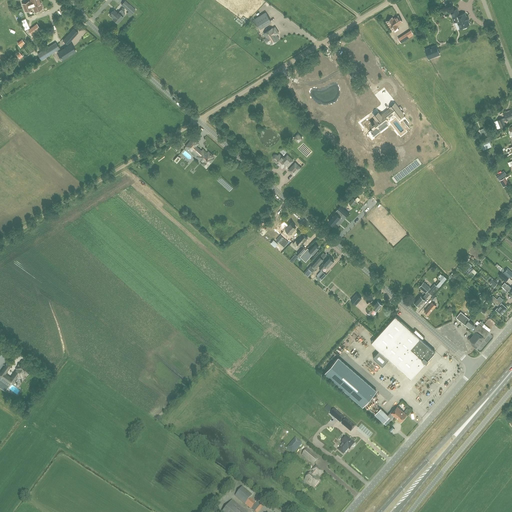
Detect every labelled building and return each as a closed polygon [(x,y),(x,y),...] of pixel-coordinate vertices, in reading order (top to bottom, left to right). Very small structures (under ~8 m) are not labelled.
[(41,3),(39,0),(30,0),(31,1),(29,2),(29,1),(23,4),(25,11),(31,9),(31,8),(33,7),(35,12),(38,10),(38,9),(42,8),(42,7),(43,7),(41,3)] [(136,10),(125,0),(121,5),(129,11),(127,14),(130,17),(136,10)] [(125,14),(123,12),(125,10),(122,8),(118,13),(114,10),(110,15),(113,18),(117,22),(123,16),(125,14)] [(459,15),(457,9),(450,11),(455,22),(457,21),(460,28),(469,25),(468,21),(469,20),(468,16),(466,17),(465,13),(459,15)] [(261,29),(271,22),(265,13),(255,19),(261,29)] [(402,22),(398,16),(393,19),(392,18),(386,22),(392,30),(398,26),(397,25),(402,22)] [(279,33),(275,27),(272,29),(272,28),(264,33),(267,37),(265,38),(265,40),(266,42),(267,43),(269,44),(270,43),(271,44),(279,39),(277,35),(279,33)] [(72,39),(78,32),(73,28),(67,35),(65,38),(63,40),(68,44),(70,42),(72,39)] [(411,30),(398,38),(400,42),(413,34),(411,30)] [(38,54),(42,60),(60,49),(56,42),(38,54)] [(63,60),(75,52),(71,44),(58,52),(63,60)] [(428,57),(438,53),(438,52),(435,45),(425,50),(428,57)] [(390,108),(381,115),(379,113),(377,114),(377,113),(375,115),(374,116),(376,119),(370,124),(374,128),(374,129),(378,126),(379,128),(386,122),(388,121),(387,119),(394,113),(398,118),(403,114),(395,104),(390,108)] [(506,121),(511,118),(511,108),(503,113),(505,118),(502,119),(502,118),(497,120),(500,128),(505,126),(503,121),(506,120),(506,121)] [(380,130),(382,133),(377,136),(381,142),(393,136),(391,132),(386,134),(383,129),(380,130)] [(200,151),(195,146),(198,143),(193,138),(186,146),(191,151),(193,149),(199,154),(197,156),(201,160),(201,159),(203,161),(201,163),(206,167),(213,159),(212,158),(213,156),(210,153),(209,155),(203,150),(201,151),(200,151)] [(284,159),(279,154),(278,156),(277,156),(276,155),(275,155),(273,156),(273,157),(273,158),(274,159),(274,160),(281,167),(283,166),(284,166),(286,168),(293,161),(287,155),(284,159)] [(294,175),(301,168),(295,163),(289,170),(294,175)] [(504,187),(508,184),(504,178),(500,181),(504,187)] [(357,199),(352,204),(356,208),(361,203),(357,199)] [(372,203),(368,199),(364,204),(367,207),(372,203)] [(343,214),(346,210),(341,206),(335,213),(329,221),(334,225),(340,217),(339,216),(342,213),(343,214)] [(355,227),(364,219),(362,216),(353,225),(355,227)] [(291,234),(296,228),(291,223),(286,229),(282,233),(285,236),(289,232),(291,234)] [(301,246),(308,238),(303,234),(297,241),(296,241),(293,244),(296,247),(299,244),(301,246)] [(284,247),(288,242),(280,235),(276,240),(284,247)] [(312,246),(309,250),(307,248),(300,257),(306,262),(313,254),(314,254),(317,251),(316,250),(319,248),(314,244),(312,247),(312,246)] [(299,256),(306,249),(303,247),(297,254),(299,256)] [(312,272),(315,269),(323,260),(319,256),(308,268),(312,272)] [(328,268),(334,262),(329,257),(323,263),(324,263),(319,268),(321,270),(316,275),(317,276),(316,278),(320,281),(321,280),(327,275),(322,270),(326,266),(328,268)] [(469,274),(472,271),(474,269),(468,264),(463,268),(469,274)] [(510,279),(511,276),(511,271),(507,268),(503,273),(509,277),(510,279)] [(458,275),(454,271),(450,276),(454,279),(458,275)] [(506,280),(509,277),(503,273),(502,272),(499,274),(506,280)] [(438,283),(436,285),(435,284),(430,289),(430,288),(430,287),(424,282),(419,287),(426,293),(426,292),(427,293),(423,298),(422,298),(420,295),(414,302),(419,307),(425,300),(430,294),(433,296),(441,286),(446,280),(447,279),(443,275),(439,279),(441,281),(438,283)] [(361,298),(356,294),(351,300),(356,304),(361,298)] [(507,308),(501,303),(503,300),(500,296),(498,298),(497,299),(493,296),(491,299),(492,300),(491,300),(495,304),(497,306),(497,305),(498,306),(495,310),(501,315),(507,308)] [(377,311),(382,305),(377,300),(372,307),(371,306),(366,311),(370,314),(374,310),(373,309),(374,308),(377,311)] [(431,304),(424,311),(428,314),(430,313),(431,314),(433,311),(432,310),(435,307),(431,304)] [(474,325),(468,321),(470,319),(461,312),(459,314),(456,318),(470,329),(469,330),(474,334),(469,340),(473,343),(472,345),(476,348),(478,346),(484,338),(489,332),(482,327),(484,324),(481,322),(476,328),(474,326),(474,325)] [(435,352),(395,316),(371,343),(379,351),(373,358),(383,366),(385,364),(389,359),(407,376),(411,379),(424,364),(424,365),(425,365),(426,364),(426,363),(425,363),(435,352)] [(363,407),(376,392),(338,358),(325,374),(363,407)] [(26,375),(31,368),(21,361),(16,369),(17,369),(11,378),(5,374),(11,366),(7,364),(0,373),(0,376),(11,384),(18,375),(22,378),(24,375),(26,375)] [(406,415),(404,413),(397,407),(394,411),(393,410),(388,416),(381,409),(375,415),(386,425),(391,420),(390,419),(394,416),(401,422),(407,415),(406,415)] [(331,415),(340,423),(344,418),(335,410),(331,415)] [(351,432),(355,427),(347,419),(342,425),(351,432)] [(301,442),(296,437),(286,448),(292,453),(301,442)] [(355,445),(355,444),(347,437),(342,443),(343,444),(338,450),(344,455),(348,449),(350,450),(352,447),(353,447),(355,445)] [(302,455),(310,461),(312,463),(316,457),(307,449),(302,455)] [(311,473),(309,475),(308,474),(307,474),(305,476),(305,477),(306,478),(305,480),(311,486),(311,485),(314,488),(320,481),(314,476),(317,473),(319,476),(322,472),(316,467),(313,470),(314,471),(312,474),(311,473)] [(256,503),(250,498),(252,495),(242,487),(235,495),(245,504),(254,511),(258,511),(264,506),(258,501),(256,503)] [(246,511),(232,500),(221,511),(246,511)]
